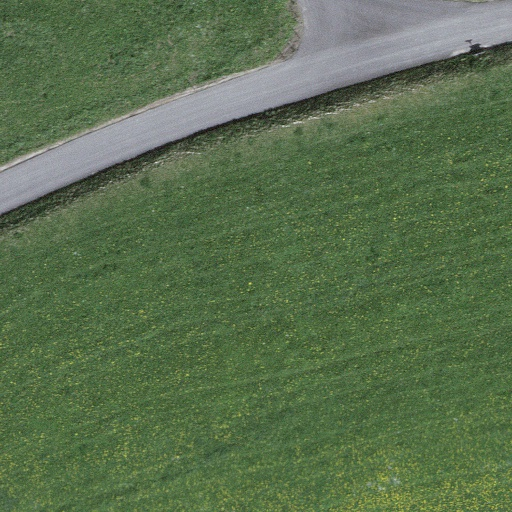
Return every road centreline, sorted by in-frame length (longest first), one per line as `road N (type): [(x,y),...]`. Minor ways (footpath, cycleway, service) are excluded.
road 1 (unclassified): [(0,193),(126,138),(378,54)]
road 2 (unclassified): [(378,54),(511,21)]
